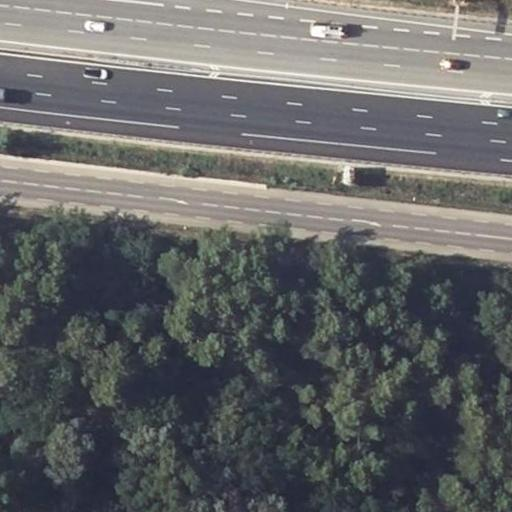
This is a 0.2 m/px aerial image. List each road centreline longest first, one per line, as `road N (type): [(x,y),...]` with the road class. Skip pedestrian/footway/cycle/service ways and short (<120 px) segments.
road 1 (motorway): [(0,77),(511,132)]
road 2 (tertiary): [(511,231),(0,177)]
road 3 (motorway): [(506,67),(0,13)]
road 4 (motorway): [(506,67),(170,0)]
